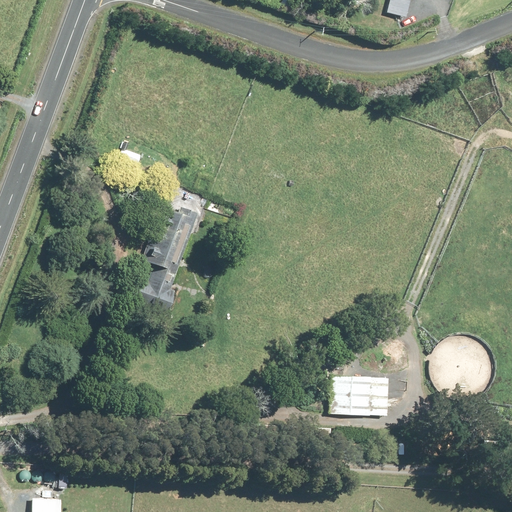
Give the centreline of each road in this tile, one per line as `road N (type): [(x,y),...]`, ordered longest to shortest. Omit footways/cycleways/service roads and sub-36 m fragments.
road 1 (track): [(511,479),(0,452)]
road 2 (unclassified): [(160,0),(314,53),(376,64),(430,56),(511,23)]
road 3 (tertiary): [(85,0),(0,230)]
